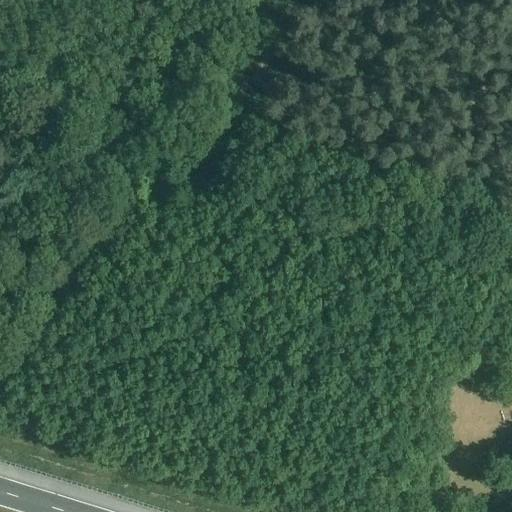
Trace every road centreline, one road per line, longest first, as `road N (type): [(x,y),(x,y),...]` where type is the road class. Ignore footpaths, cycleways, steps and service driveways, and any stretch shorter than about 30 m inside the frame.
road 1 (unknown): [(0,285),(15,263),(22,225),(42,204),(203,204),(295,167),(393,182),(511,66)]
road 2 (track): [(268,0),(219,148)]
road 3 (track): [(219,148),(180,172),(79,138)]
